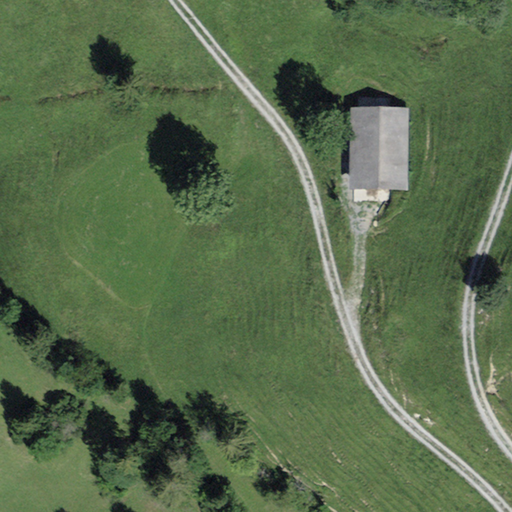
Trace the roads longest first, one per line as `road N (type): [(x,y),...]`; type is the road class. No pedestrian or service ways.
road 1 (track): [(509,511),(379,397),(344,320),(293,143),(246,92)]
road 2 (track): [(511,139),(467,298),(483,406),(511,450)]
